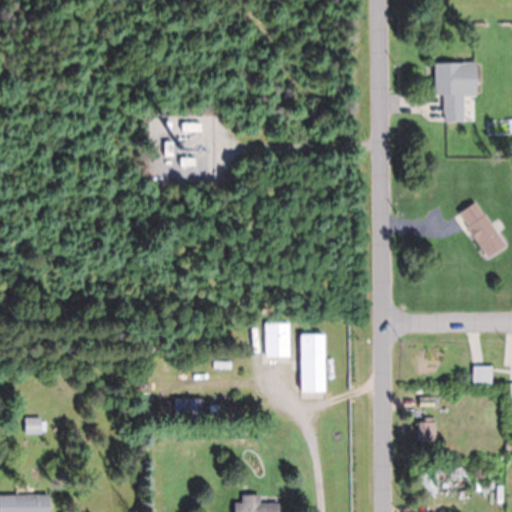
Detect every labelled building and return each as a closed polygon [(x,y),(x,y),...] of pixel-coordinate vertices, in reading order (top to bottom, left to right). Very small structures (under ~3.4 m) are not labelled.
[(463,64),(434,64),(434,95),(443,95),(443,122),(463,122),(463,64)] [(172,142),(164,142),(164,157),(172,157),(172,142)] [(459,213),(486,258),(504,247),(477,202),(459,213)] [(265,355),(265,333),(289,333),(289,356),(288,356),(265,356),(265,355)] [(301,385),(301,356),(323,355),(324,391),(303,391),(301,391),(301,385)] [(472,383),(472,366),(490,365),(490,383),(472,383)] [(421,397),(429,397),(429,407),(418,406),(418,405),(419,397),(421,397)] [(40,433),(24,433),(25,417),(40,418),(40,421),(45,421),(45,429),(40,429),(40,433)] [(434,439),(418,439),(418,421),(423,421),(423,417),(435,417),(435,421),(434,421),(434,439)] [(420,492),(420,487),(419,465),(436,464),(437,486),(436,486),(436,492),(420,492)] [(474,477),(474,467),(482,467),(482,476),(474,477)] [(490,477),(489,468),(498,468),(498,476),(490,477)] [(0,511),(0,494),(49,494),(49,511),(0,511)] [(278,511),(234,511),(234,502),(242,502),(242,494),(259,494),(259,503),(278,503),(278,511)]
